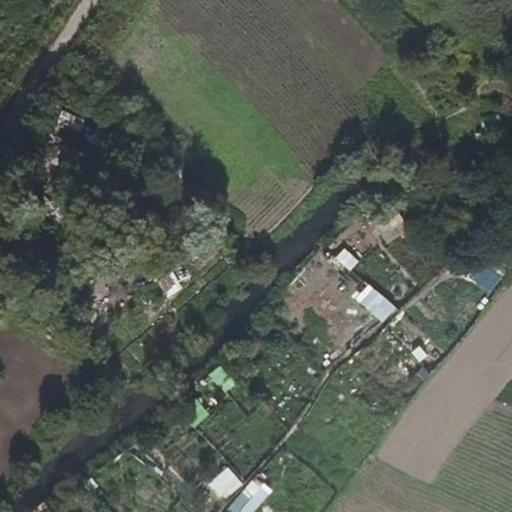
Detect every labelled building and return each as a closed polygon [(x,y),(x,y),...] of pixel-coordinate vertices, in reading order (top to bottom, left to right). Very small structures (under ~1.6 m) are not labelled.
[(397,214),(377,228),(385,241),(406,227),(397,214)] [(172,272),(156,281),(166,299),(182,290),(172,272)] [(409,383),(424,370),(396,340),(381,353),(409,383)] [(350,379),(369,366),(360,352),(341,365),(350,379)] [(279,490),(299,462),(318,476),(331,458),(292,430),(259,475),(279,490)] [(226,467),(206,485),(222,503),(242,485),(226,467)]
